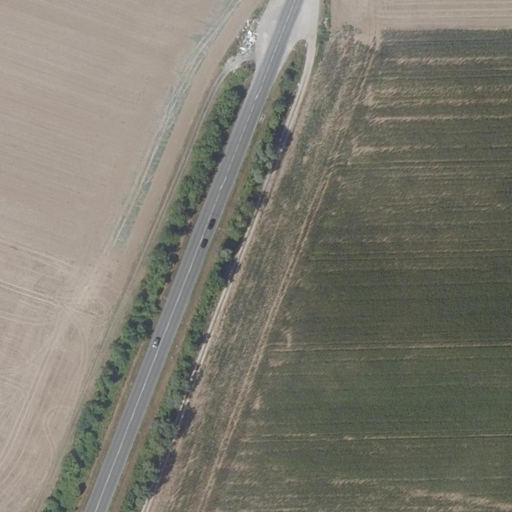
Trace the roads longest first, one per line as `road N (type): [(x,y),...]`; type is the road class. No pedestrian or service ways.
road 1 (tertiary): [(95,511),(296,0)]
road 2 (track): [(295,4),(310,21),(311,42),(299,103),(156,511)]
